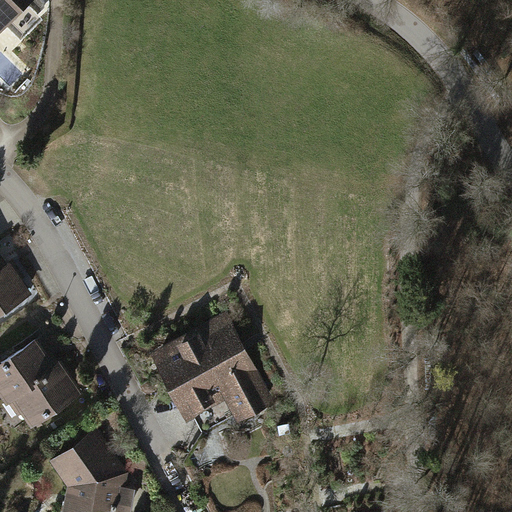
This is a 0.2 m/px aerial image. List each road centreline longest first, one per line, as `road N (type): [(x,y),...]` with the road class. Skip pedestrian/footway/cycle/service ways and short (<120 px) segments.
road 1 (track): [(460,82),(423,142),(411,206),(421,511)]
road 2 (residential): [(0,172),(37,223),(159,452)]
road 3 (tertiary): [(370,0),(444,61),(511,165)]
